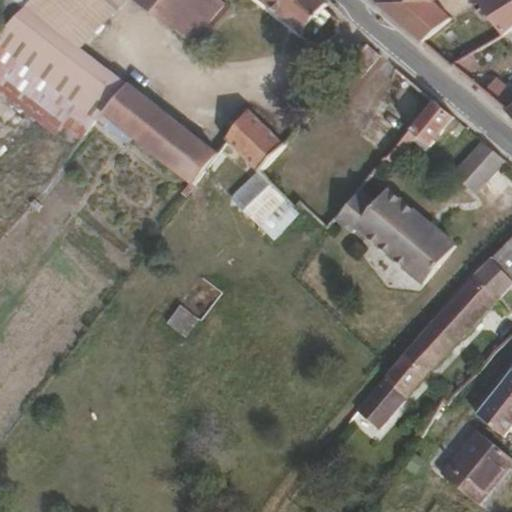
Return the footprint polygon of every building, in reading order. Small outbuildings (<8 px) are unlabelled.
[(197,0),(35,0),(10,27),(0,37),(0,42),(79,105),(63,126),(80,139),(100,114),(125,83),(82,47),(126,0),(135,0),(172,29),(197,0)] [(0,0),(0,16),(10,27),(35,0),(0,0)] [(189,43),(222,5),(215,0),(197,0),(172,29),(189,43)] [(327,5),(319,0),(259,0),(304,34),(308,28),(315,34),(331,15),(324,9),(327,5)] [(511,0),(379,0),(377,2),(422,42),(449,18),(433,1),(433,0),(486,0),(478,5),(500,34),(511,25),(511,0)] [(511,25),(500,34),(454,66),(489,104),(494,107),(511,94),(511,25)] [(79,105),(0,42),(0,76),(63,126),(79,105)] [(359,77),(377,55),(365,44),(346,66),(359,77)] [(408,130),(432,101),(401,74),(354,135),(318,180),(299,205),(325,230),(333,220),(357,191),(408,130)] [(63,126),(0,76),(0,95),(54,138),(63,126)] [(214,154),(125,83),(100,114),(190,187),(214,154)] [(511,94),(494,107),(509,117),(511,119),(511,94)] [(429,146),(452,118),(432,101),(408,130),(416,136),(429,146)] [(257,174),(281,144),(246,110),(224,142),(257,174)] [(318,180),(354,135),(344,127),(309,171),(318,180)] [(429,146),(416,136),(412,141),(425,152),(429,146)] [(472,194),(502,161),(480,142),(451,175),(472,194)] [(299,205),(318,180),(309,171),(281,144),(257,174),(282,197),(295,210),(299,205)] [(282,197),(257,174),(229,197),(258,226),(282,197)] [(415,216),(385,190),(372,204),(357,191),(333,220),(350,233),(354,228),(382,253),(415,216)] [(272,240),(295,210),(282,197),(258,226),(272,240)] [(450,251),(422,227),(425,224),(415,216),(382,253),(420,286),(450,251)] [(452,248),(425,224),(422,227),(450,251),(452,248)] [(511,239),(473,277),(496,303),(511,286),(511,239)] [(392,414),(496,303),(473,277),(371,391),(392,414)] [(182,338),(195,320),(178,307),(165,325),(182,338)] [(511,427),(511,366),(473,415),(504,438),(511,427)] [(392,414),(371,391),(355,412),(375,432),(392,414)] [(476,504),(510,460),(474,433),(439,477),(476,504)]
